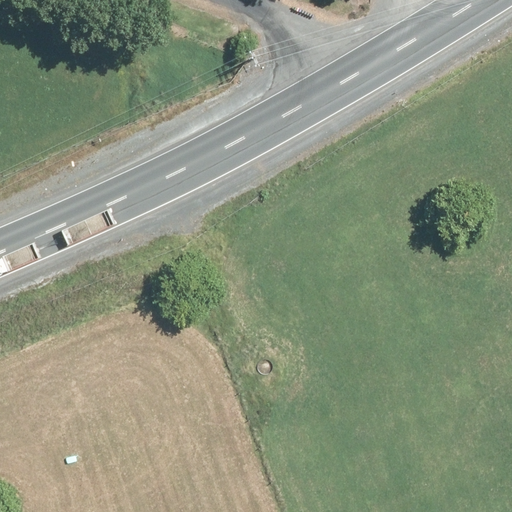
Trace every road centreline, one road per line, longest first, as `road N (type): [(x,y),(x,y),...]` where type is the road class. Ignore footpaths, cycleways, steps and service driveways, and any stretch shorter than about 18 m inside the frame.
road 1 (secondary): [(412,46),(133,193),(0,251)]
road 2 (unclassified): [(297,0),(412,46)]
